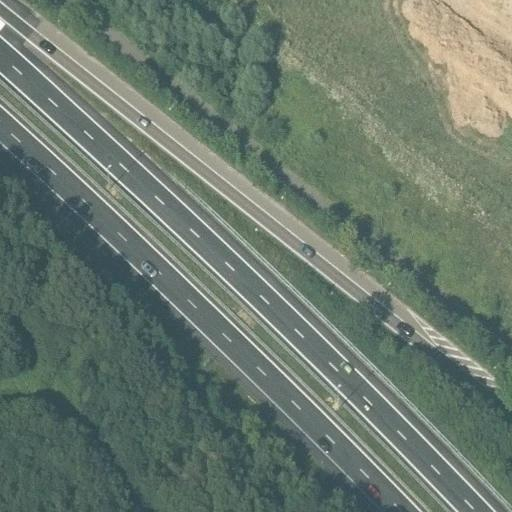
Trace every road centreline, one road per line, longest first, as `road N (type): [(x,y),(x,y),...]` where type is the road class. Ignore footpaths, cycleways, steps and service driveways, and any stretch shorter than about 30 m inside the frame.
road 1 (trunk): [(477,511),(185,220),(0,54)]
road 2 (trunk): [(511,416),(0,12)]
road 3 (unclassified): [(67,0),(511,352)]
road 4 (trunk): [(0,123),(401,511)]
